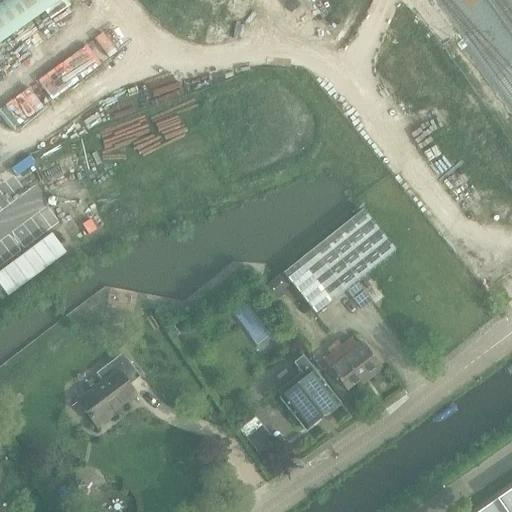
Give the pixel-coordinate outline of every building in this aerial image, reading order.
[(360,210),(282,272),(315,314),(394,252),(360,210)] [(282,275),(263,290),(272,300),(290,285),(282,275)] [(371,303),(359,287),(349,294),(362,310),(371,303)] [(226,313),(220,318),(229,331),(230,330),(236,325),(226,313)] [(362,386),(369,380),(383,369),(363,344),(358,347),(351,339),(342,347),(337,342),(329,349),(333,354),(323,361),(347,391),(359,382),(362,386)] [(103,382),(77,402),(97,428),(115,415),(113,413),(136,396),(128,386),(139,377),(122,355),(97,374),(103,382)] [(301,373),(278,392),(282,398),(281,399),(305,430),(321,418),(324,415),(339,404),(314,373),(315,372),(303,356),(293,363),(301,373)] [(255,417),(239,431),(246,440),(263,426),(255,417)] [(71,484),(70,490),(74,495),(80,496),(85,493),(86,486),(82,481),(76,480),(71,484)] [(511,511),(511,489),(478,511),(511,511)] [(28,496),(26,501),(36,504),(38,498),(28,496)]
